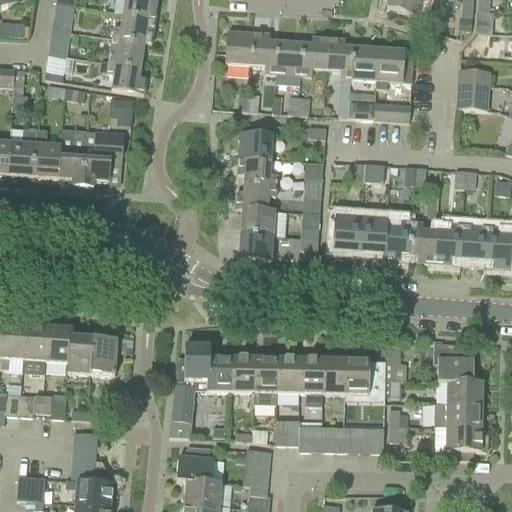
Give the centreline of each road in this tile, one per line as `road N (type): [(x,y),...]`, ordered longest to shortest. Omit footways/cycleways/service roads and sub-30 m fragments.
road 1 (unclassified): [(223,292),(511,315)]
road 2 (residential): [(511,479),(306,474),(289,492),(288,511)]
road 3 (unclassified): [(223,292),(156,246),(121,233),(66,230)]
road 4 (unclassified): [(66,230),(179,291),(223,292)]
